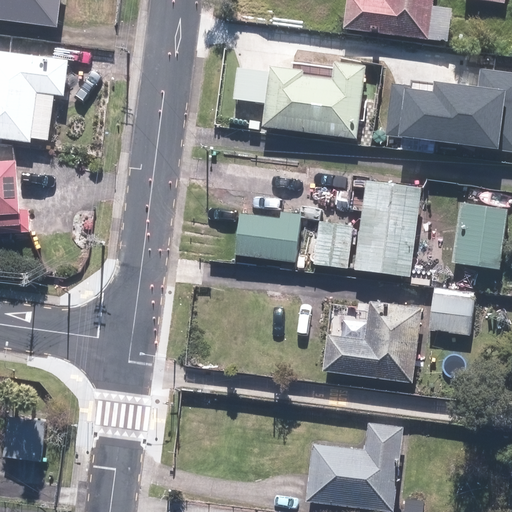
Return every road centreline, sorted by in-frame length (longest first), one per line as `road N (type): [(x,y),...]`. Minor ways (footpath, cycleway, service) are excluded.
road 1 (residential): [(131,342),(176,0)]
road 2 (residential): [(109,511),(131,342)]
road 3 (residential): [(131,342),(0,325)]
